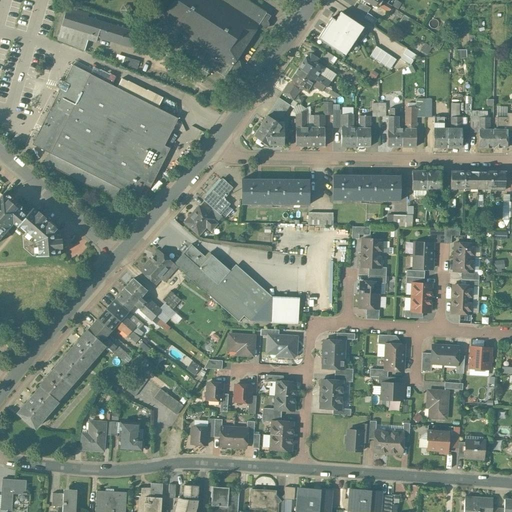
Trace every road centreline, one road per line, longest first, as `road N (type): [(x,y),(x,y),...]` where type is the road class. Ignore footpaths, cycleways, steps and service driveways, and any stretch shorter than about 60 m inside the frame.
road 1 (residential): [(208,155),(511,158)]
road 2 (residential): [(300,467),(182,460),(102,466),(0,453)]
road 3 (residential): [(511,479),(300,467)]
road 4 (residential): [(0,398),(119,251)]
road 5 (residential): [(208,155),(312,0)]
road 6 (residential): [(0,150),(119,251)]
road 7 (residential): [(119,251),(208,155)]
